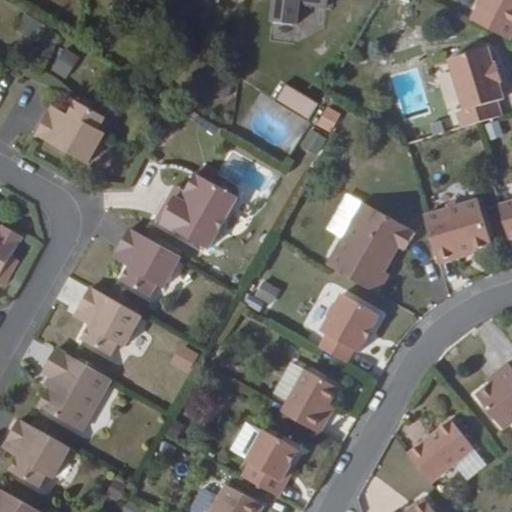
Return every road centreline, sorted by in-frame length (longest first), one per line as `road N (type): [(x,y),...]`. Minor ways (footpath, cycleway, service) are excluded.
road 1 (residential): [(331,511),(416,361),(459,319),(511,295)]
road 2 (residential): [(0,350),(61,239),(65,215),(0,167)]
